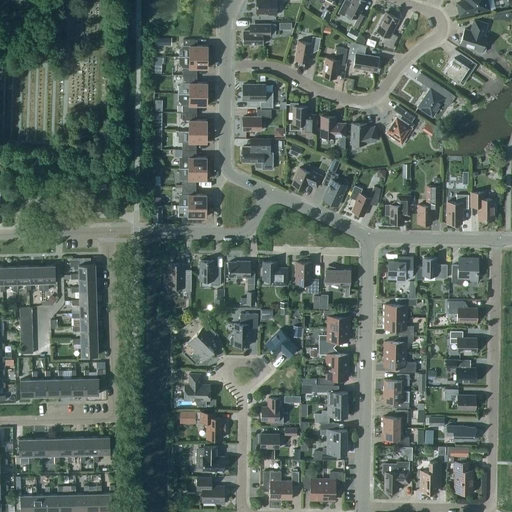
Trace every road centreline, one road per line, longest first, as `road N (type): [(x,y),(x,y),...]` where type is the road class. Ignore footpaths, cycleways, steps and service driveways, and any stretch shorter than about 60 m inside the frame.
road 1 (residential): [(224,67),(270,66),(350,104),(372,103),(406,61),(443,36),(442,18),(392,0)]
road 2 (residential): [(0,421),(112,419),(107,231)]
road 3 (residential): [(492,510),(497,241)]
road 4 (residential): [(363,508),(368,239)]
road 5 (residential): [(267,195),(225,174),(224,67)]
road 6 (unclassified): [(136,230),(239,234),(267,195)]
road 7 (residential): [(368,239),(497,241)]
road 8 (residential): [(492,510),(363,508)]
road 9 (residential): [(241,511),(243,389)]
